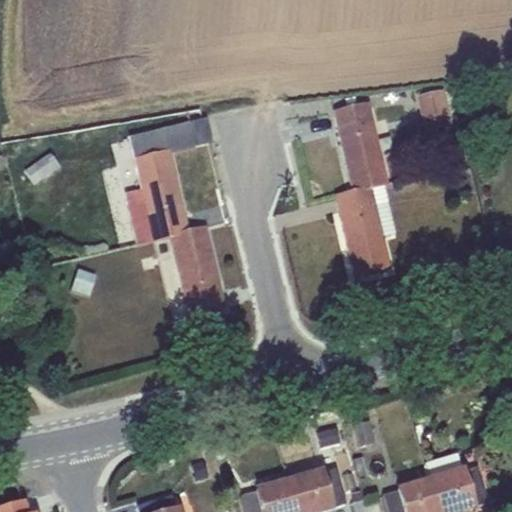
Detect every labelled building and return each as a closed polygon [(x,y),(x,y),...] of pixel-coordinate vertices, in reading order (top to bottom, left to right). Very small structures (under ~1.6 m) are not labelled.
[(443,91),(415,98),(424,136),(451,129),(443,91)] [(368,106),(332,114),(352,194),(383,187),(387,186),(368,106)] [(205,120),(127,140),(132,163),(167,154),(210,144),(205,120)] [(48,154),(22,173),(33,187),(59,169),(48,154)] [(136,246),(169,238),(186,234),(167,154),(132,163),(140,192),(124,196),(136,246)] [(395,235),(383,187),(352,194),(335,198),(354,278),(388,269),(380,239),(395,235)] [(186,234),(169,238),(189,318),(223,309),(203,230),(186,234)] [(76,271),(70,293),(88,298),(95,277),(76,271)] [(368,423),(351,428),(357,449),(374,445),(368,423)] [(335,429),(315,434),(319,451),(339,446),(335,429)] [(424,465),(428,481),(436,511),(468,511),(472,511),(471,510),(486,505),(476,470),(463,474),(462,470),(460,471),(455,456),(424,465)] [(320,471),(286,481),(294,511),(330,511),(345,507),(334,470),(321,474),(320,471)] [(253,494),(239,498),(243,511),(294,511),(286,481),(252,491),(253,494)] [(436,511),(428,481),(394,491),(395,493),(381,498),(385,511),(436,511)] [(170,497),(134,508),(135,511),(178,511),(178,510),(174,511),(170,497)]
